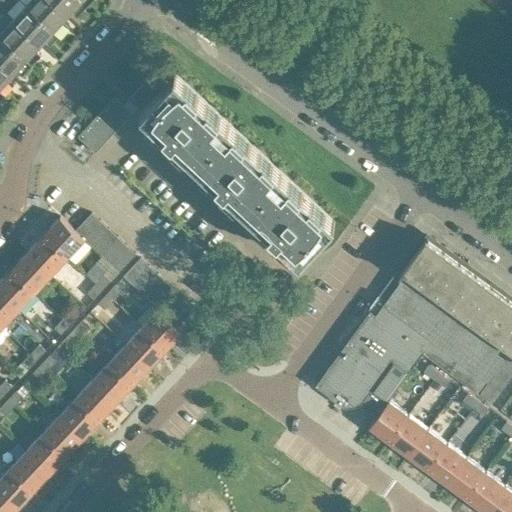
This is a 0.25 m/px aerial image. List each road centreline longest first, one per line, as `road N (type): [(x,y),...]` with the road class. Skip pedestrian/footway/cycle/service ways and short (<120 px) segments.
road 1 (residential): [(69,511),(207,361),(273,402)]
road 2 (residential): [(287,277),(131,138),(84,186)]
road 3 (residential): [(273,402),(422,192)]
road 4 (residential): [(422,192),(266,80)]
road 5 (residential): [(273,402),(417,509)]
road 6 (residential): [(30,131),(149,0)]
road 7 (residential): [(184,280),(84,186)]
road 8 (residential): [(266,80),(163,0)]
